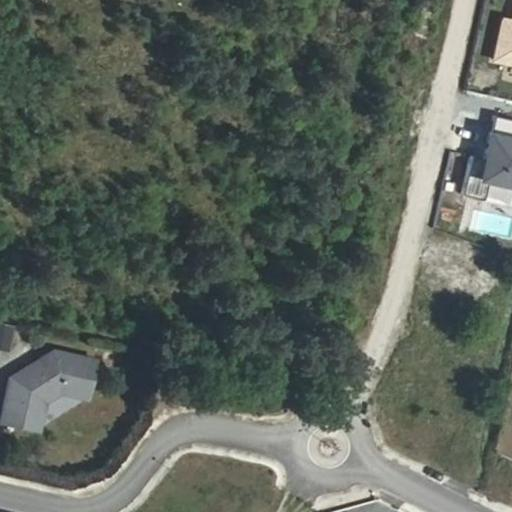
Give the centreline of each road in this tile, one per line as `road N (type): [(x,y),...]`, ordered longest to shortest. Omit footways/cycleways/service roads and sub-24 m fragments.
road 1 (residential): [(468,0),(372,388),(331,449)]
road 2 (residential): [(331,449),(187,428),(164,442),(129,490),(95,509),(0,493)]
road 3 (residential): [(463,511),(331,449)]
